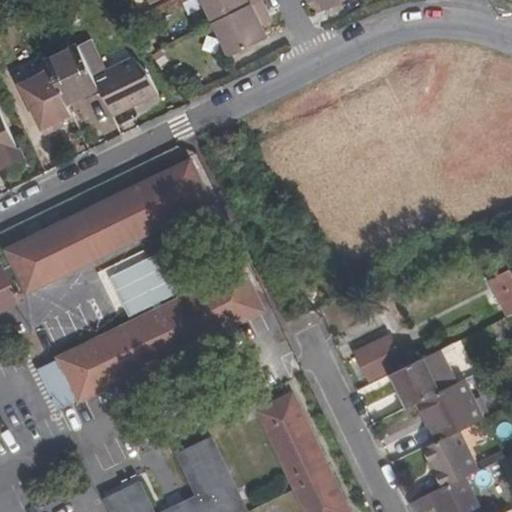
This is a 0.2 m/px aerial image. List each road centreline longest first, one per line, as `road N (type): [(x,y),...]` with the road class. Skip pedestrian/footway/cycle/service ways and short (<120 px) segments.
road 1 (residential): [(313,62),(0,218)]
road 2 (residential): [(511,40),(445,26),(389,31),(313,62)]
road 3 (residential): [(302,328),(391,511)]
